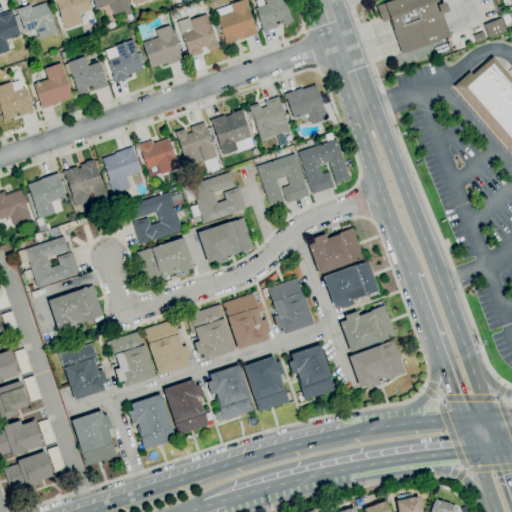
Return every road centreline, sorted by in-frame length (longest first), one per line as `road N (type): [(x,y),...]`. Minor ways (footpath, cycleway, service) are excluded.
road 1 (primary): [(463,418),(271,451),(87,511)]
road 2 (residential): [(339,41),(0,157)]
road 3 (residential): [(381,193),(317,216),(235,278),(125,313),(109,256)]
road 4 (secondary): [(489,416),(382,130),(366,114)]
road 5 (primary): [(203,506),(353,467),(475,452)]
road 6 (secondary): [(366,114),(363,137),(411,275)]
road 7 (primary): [(353,467),(430,467),(461,476),(496,511)]
road 8 (secondary): [(411,275),(463,418)]
road 9 (primary): [(425,318),(434,364),(429,393),(386,426)]
road 10 (secondary): [(324,0),(366,114)]
